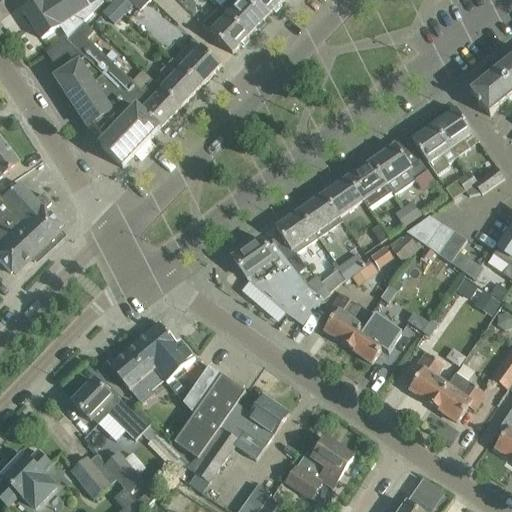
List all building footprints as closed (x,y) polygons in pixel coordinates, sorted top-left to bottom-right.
[(61,28),(69,40),(84,24),(93,16),(83,0),(49,0),(46,2),(45,2),(25,15),(42,40),(61,28)] [(118,0),(113,5),(124,16),(133,6),(140,13),(152,1),(150,0),(118,0)] [(243,0),(228,0),(219,10),(248,39),(257,29),(259,31),(264,25),(263,23),(265,22),(243,0)] [(279,6),(281,5),(276,0),(243,0),(265,22),(273,12),(275,14),(280,8),(279,6)] [(113,5),(104,15),(114,25),(124,16),(113,5)] [(248,39),(219,10),(203,27),(232,55),(241,46),(242,48),(248,42),(247,40),(248,39)] [(94,33),(84,24),(69,40),(67,42),(77,51),(86,42),(94,33)] [(77,51),(67,42),(47,55),(60,76),(56,79),(89,130),(92,128),(123,95),(77,51)] [(77,51),(123,95),(161,130),(180,109),(161,91),(153,83),(142,95),(131,84),(86,42),(77,51)] [(201,48),(181,69),(201,88),(221,67),(201,48)] [(511,60),(471,94),(479,104),(478,105),(480,109),(482,108),(490,118),(511,99),(511,60)] [(169,82),(161,91),(180,109),(201,88),(181,69),(173,62),(161,75),(169,82)] [(123,95),(92,128),(107,142),(101,148),(123,169),(151,140),(152,140),(160,132),(159,131),(161,130),(123,95)] [(473,135),(457,111),(434,127),(457,160),(470,150),(464,141),(473,135)] [(457,160),(434,127),(412,142),(438,178),(439,177),(451,169),(449,166),(457,160)] [(0,141),(0,178),(18,165),(0,141)] [(396,147),(372,164),(387,186),(393,194),(393,195),(395,197),(416,182),(428,174),(412,150),(403,157),(396,147)] [(393,194),(387,186),(372,164),(348,180),(363,203),(369,210),(393,194)] [(504,180),(497,170),(475,185),(481,195),(482,196),(504,180)] [(469,198),(481,195),(475,185),(474,186),(468,178),(459,185),(469,198)] [(324,197),(340,219),(363,203),(348,180),(324,197)] [(35,202),(18,184),(1,200),(0,198),(0,263),(10,274),(12,273),(15,275),(23,267),(21,264),(60,229),(44,211),(51,205),(41,195),(35,202)] [(324,197),(300,213),(318,239),(342,223),(340,219),(324,197)] [(411,205),(404,210),(412,222),(419,216),(411,205)] [(396,216),(404,227),(412,222),(404,210),(396,216)] [(280,237),(272,242),(274,246),(275,247),(297,277),(307,270),(297,256),(319,241),(318,240),(318,239),(300,213),(276,230),(280,237)] [(430,218),(407,235),(427,249),(443,226),(430,218)] [(455,234),(443,226),(427,249),(439,258),(455,234)] [(380,244),(388,238),(381,227),(373,233),(380,244)] [(511,229),(494,256),(487,265),(511,282),(511,229)] [(455,234),(439,258),(451,266),(459,254),(467,242),(455,234)] [(418,250),(417,250),(408,239),(393,253),(403,263),(418,250)] [(275,247),(274,246),(268,250),(261,240),(233,259),(248,281),(288,316),(303,326),(316,307),(318,309),(319,308),(305,288),(297,277),(275,247)] [(459,254),(451,266),(475,282),(484,271),(459,254)] [(340,270),(348,283),(365,271),(356,259),(340,270)] [(354,280),(359,287),(378,274),(373,267),(354,280)] [(316,281),(305,288),(319,308),(322,303),(328,298),(316,281)] [(498,285),(491,296),(502,304),(509,293),(498,285)] [(381,299),(382,301),(389,305),(397,293),(389,288),(381,299)] [(358,306),(357,307),(341,296),(330,312),(335,316),(324,332),(348,349),(363,328),(372,315),(358,306)] [(401,336),(372,315),(363,328),(348,349),(372,365),(382,351),(388,355),(401,336)] [(431,322),(423,334),(430,339),(438,327),(431,322)] [(135,347),(164,381),(167,385),(196,361),(180,343),(177,345),(161,326),(135,347)] [(151,392),(164,381),(135,347),(110,368),(129,392),(130,392),(142,406),(155,396),(151,392)] [(508,391),(511,385),(511,354),(493,381),(508,391)] [(410,391),(434,408),(448,387),(435,379),(444,367),(427,355),(415,371),(421,375),(410,391)] [(209,368),(183,405),(194,417),(222,377),(209,368)] [(456,375),(448,387),(434,408),(458,424),(469,408),(474,412),(486,396),(456,375)] [(194,417),(174,445),(196,460),(198,461),(237,406),(246,394),(222,377),(194,417)] [(95,382),(73,405),(91,423),(93,421),(99,427),(109,416),(136,442),(143,435),(151,442),(159,433),(128,401),(125,404),(106,387),(103,390),(95,382)] [(252,416),(237,406),(198,461),(196,460),(187,470),(210,485),(235,448),(257,463),(266,450),(290,415),(264,398),(252,416)] [(506,434),(495,450),(511,462),(511,412),(511,414),(500,430),(506,434)] [(314,460),(307,455),(286,484),(312,500),(322,486),(320,485),(322,481),(321,480),(323,477),(336,485),(354,459),(327,441),(314,460)] [(33,509),(54,487),(42,475),(51,466),(38,453),(29,462),(24,457),(2,480),(5,482),(0,487),(0,500),(8,508),(19,496),(33,509)] [(120,456),(107,468),(131,494),(144,482),(120,456)] [(117,482),(118,480),(107,468),(97,457),(90,463),(87,460),(72,472),(95,500),(117,482)] [(261,511),(272,496),(259,487),(241,511),(261,511)] [(403,511),(430,511),(418,503),(414,500),(412,499),(408,506),(403,511)]
